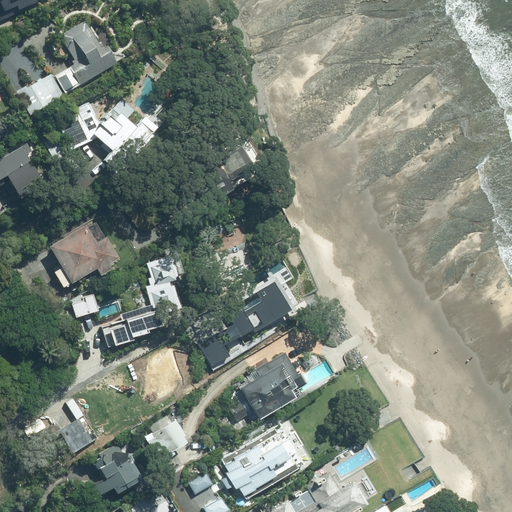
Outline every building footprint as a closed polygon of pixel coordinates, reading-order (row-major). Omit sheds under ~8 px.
[(2,0),(6,8),(25,0),(2,0)] [(57,74),(67,91),(120,58),(110,42),(104,46),(87,17),(61,33),(77,57),(74,59),(76,63),(57,74)] [(17,90),(30,113),(64,93),(52,72),(27,86),(22,78),(16,82),(19,89),(17,90)] [(116,104),(100,123),(90,102),(58,117),(72,147),(99,134),(115,148),(107,157),(122,170),(162,125),(147,112),(137,123),(116,104)] [(0,181),(12,175),(18,186),(49,169),(31,138),(0,155),(0,181)] [(262,161),(249,138),(213,160),(231,190),(256,174),(252,167),(262,161)] [(57,269),(65,283),(99,264),(103,272),(115,265),(112,259),(121,254),(109,233),(99,239),(89,222),(53,243),(65,264),(57,269)] [(100,325),(105,345),(133,338),(131,331),(159,323),(158,318),(177,313),(168,279),(174,277),(168,254),(147,260),(152,280),(145,282),(150,302),(120,310),(123,319),(100,325)] [(106,282),(70,303),(83,324),(119,303),(106,282)] [(229,321),(193,341),(208,367),(231,354),(223,339),(282,306),(269,283),(222,309),(229,321)] [(298,372),(286,352),(248,374),(251,378),(243,383),(262,415),(298,394),(295,388),(307,381),(301,371),(298,372)] [(242,399),(231,406),(239,419),(250,412),(242,399)] [(154,430),(147,435),(161,459),(176,450),(175,447),(190,438),(177,417),(173,420),(169,414),(151,425),(154,430)] [(80,417),(60,428),(73,452),(98,438),(94,429),(88,432),(80,417)] [(262,441),(228,461),(245,491),(279,471),(275,463),(294,452),(285,437),(266,448),(262,441)] [(115,484),(120,490),(144,476),(128,449),(125,451),(119,441),(98,454),(99,457),(95,459),(105,475),(95,481),(101,492),(115,484)] [(290,496),(262,511),(350,511),(371,500),(357,477),(341,486),(332,471),(308,485),(316,499),(298,509),(290,496)] [(223,494),(205,505),(208,511),(221,511),(231,507),(223,494)]
